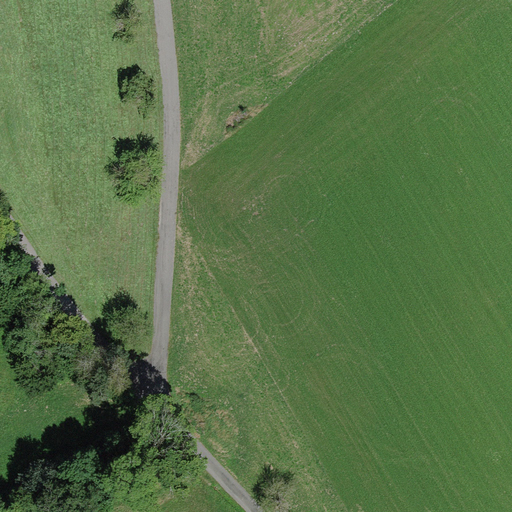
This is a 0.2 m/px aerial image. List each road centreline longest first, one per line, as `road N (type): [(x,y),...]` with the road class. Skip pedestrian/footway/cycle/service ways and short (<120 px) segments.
road 1 (residential): [(169,406),(159,0)]
road 2 (residential): [(169,406),(95,345),(0,213)]
